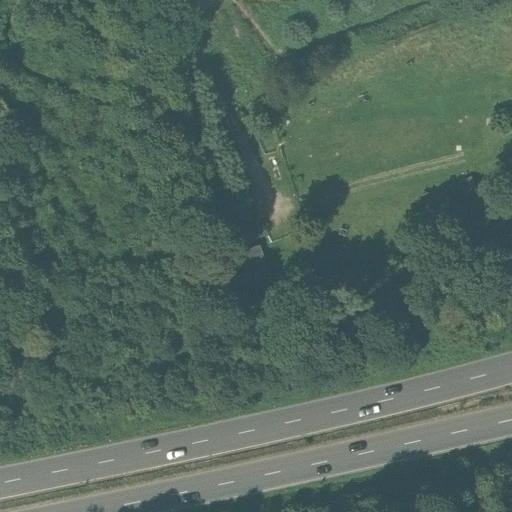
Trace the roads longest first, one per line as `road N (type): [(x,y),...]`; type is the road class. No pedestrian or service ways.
road 1 (trunk): [(511,368),(0,480)]
road 2 (trunk): [(79,511),(511,426)]
